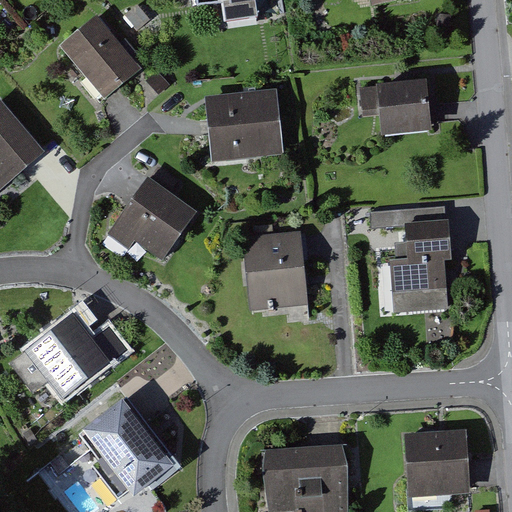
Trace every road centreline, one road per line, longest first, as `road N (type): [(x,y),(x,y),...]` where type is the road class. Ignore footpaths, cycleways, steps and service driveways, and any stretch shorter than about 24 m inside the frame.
road 1 (residential): [(481,0),(511,381)]
road 2 (residential): [(240,405),(143,304),(72,271),(0,270)]
road 3 (residential): [(240,405),(511,381)]
